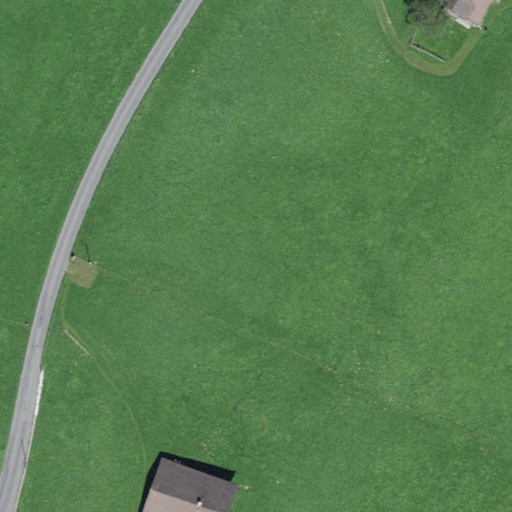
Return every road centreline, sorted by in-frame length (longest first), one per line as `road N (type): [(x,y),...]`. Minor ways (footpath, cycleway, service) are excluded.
road 1 (unclassified): [(195,0),(121,122),(69,230),(0,511)]
road 2 (track): [(378,0),(392,40),(421,70),(458,69),(511,23)]
